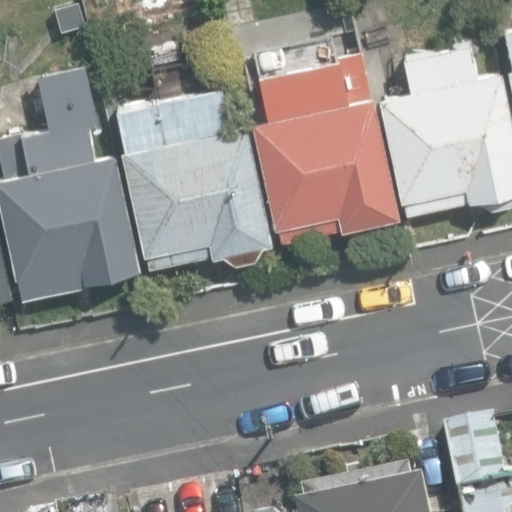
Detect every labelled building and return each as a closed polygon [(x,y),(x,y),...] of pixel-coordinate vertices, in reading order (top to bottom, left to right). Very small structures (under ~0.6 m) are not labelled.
[(231,25),(239,73),(271,68),(263,20),(231,25)] [(403,197),(406,210),(475,195),(489,203),(509,199),(511,195),(511,116),(501,64),(479,69),(472,38),(403,53),(409,83),(379,89),(402,197),(403,197)] [(283,239),(399,214),(364,52),(343,56),(344,63),(258,81),(265,115),(254,117),(277,225),(280,225),(283,239)] [(19,274),(23,294),(88,281),(88,279),(142,267),(137,240),(118,147),(97,152),(91,121),(102,119),(90,60),(41,70),(52,124),(0,134),(0,136),(7,172),(0,173),(0,177),(12,240),(19,274)] [(231,122),(223,82),(119,103),(128,144),(125,145),(150,264),(224,249),(235,260),(256,255),(262,241),(273,239),(248,119),(231,122)] [(0,294),(11,292),(0,238),(0,294)] [(458,486),(458,489),(505,479),(491,412),(444,422),(458,486)] [(430,511),(422,470),(409,473),(407,461),(303,483),(306,496),(292,499),(294,511),(430,511)] [(511,511),(511,478),(459,490),(464,511),(511,511)] [(110,511),(107,496),(28,511),(110,511)]
